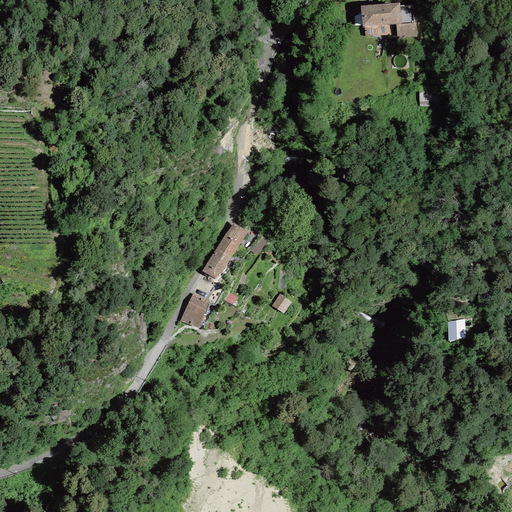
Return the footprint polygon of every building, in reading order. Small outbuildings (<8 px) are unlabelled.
[(396,24),(401,24),(399,3),(360,6),(362,26),(365,26),(366,36),(397,34),(396,24)] [(417,35),(416,23),(401,24),(396,24),(397,34),(397,36),(417,35)] [(234,223),(216,249),(230,259),(247,232),(234,223)] [(263,235),(250,250),(255,255),(269,240),(263,235)] [(220,275),(230,259),(216,249),(202,271),(215,279),(218,273),(220,275)] [(232,305),(237,297),(230,292),(225,300),(232,305)] [(188,302),(205,310),(209,302),(193,294),(188,302)] [(291,302),(280,294),(271,306),(283,314),(291,302)] [(198,328),(205,310),(188,302),(179,321),(198,328)] [(464,319),(447,323),(448,341),(465,338),(464,319)]
